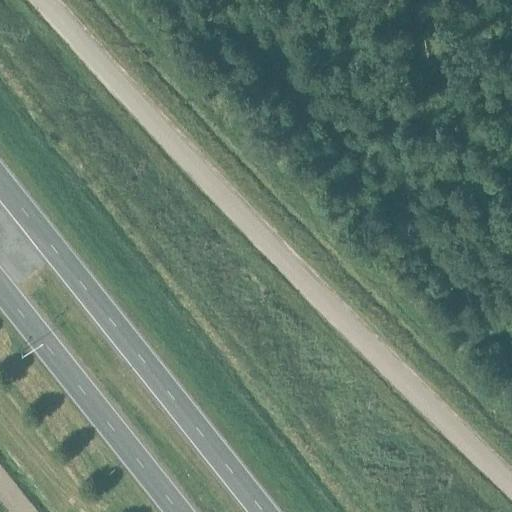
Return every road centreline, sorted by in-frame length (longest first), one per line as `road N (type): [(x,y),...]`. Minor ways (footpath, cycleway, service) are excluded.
road 1 (unclassified): [(511,487),(37,0)]
road 2 (trunk): [(260,511),(0,184)]
road 3 (trunk): [(0,290),(176,511)]
